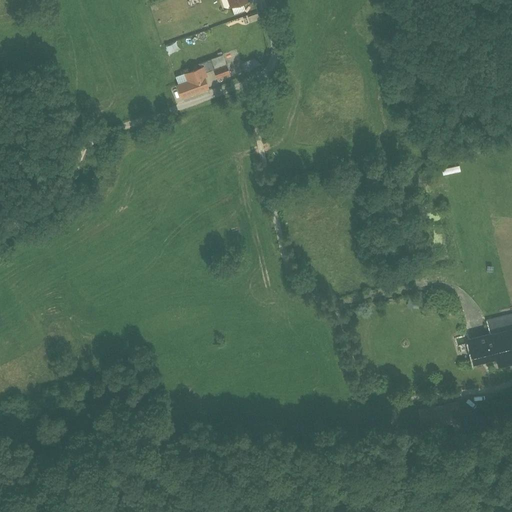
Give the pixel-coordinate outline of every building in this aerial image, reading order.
[(254,8),(251,0),(229,0),(235,15),(254,8)] [(234,79),(231,70),(217,76),(220,84),(234,79)] [(191,76),(195,84),(181,90),(186,104),(212,94),(204,71),(191,76)] [(420,310),(422,298),(411,296),(409,308),(420,310)] [(511,320),(490,326),(493,338),(471,344),(478,369),(495,364),(499,376),(511,372),(511,320)] [(453,427),(450,414),(461,411),(459,404),(420,412),(425,433),(453,427)]
